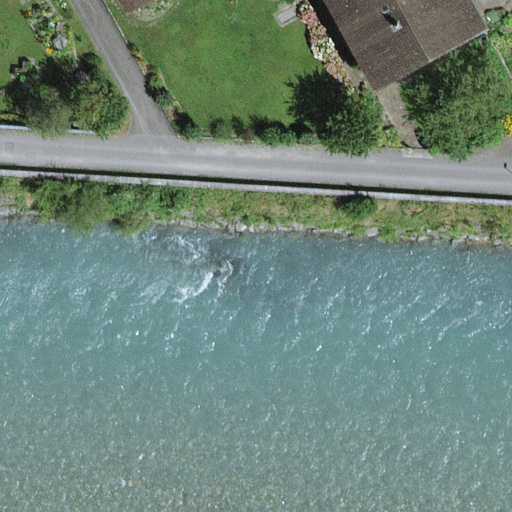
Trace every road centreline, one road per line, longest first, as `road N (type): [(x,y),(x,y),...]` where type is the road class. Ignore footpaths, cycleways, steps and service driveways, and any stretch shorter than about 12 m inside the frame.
road 1 (residential): [(511,176),(170,155)]
road 2 (residential): [(90,0),(170,155)]
road 3 (residential): [(170,155),(0,146)]
